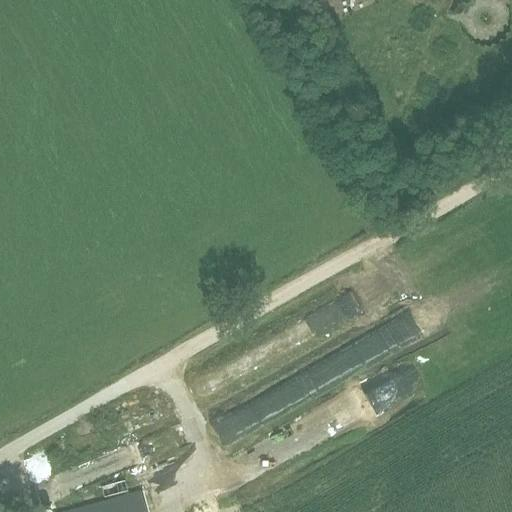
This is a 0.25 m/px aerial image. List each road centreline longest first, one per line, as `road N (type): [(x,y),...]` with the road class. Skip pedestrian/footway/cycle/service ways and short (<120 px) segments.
road 1 (track): [(126,384),(511,161)]
road 2 (unclassified): [(0,459),(126,384)]
